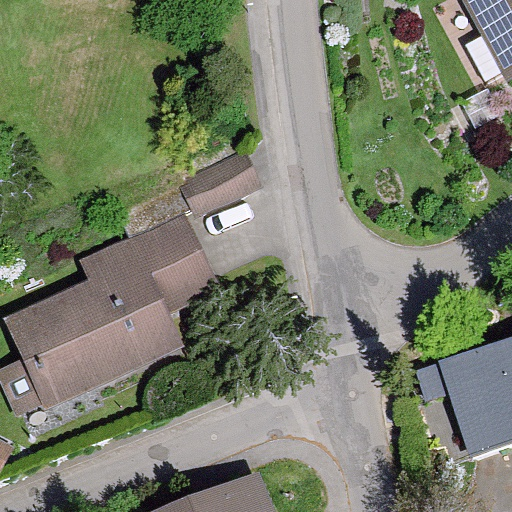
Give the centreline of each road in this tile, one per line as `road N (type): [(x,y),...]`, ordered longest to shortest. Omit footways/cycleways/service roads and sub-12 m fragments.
road 1 (residential): [(294,0),(344,366)]
road 2 (residential): [(344,366),(278,408),(16,511)]
road 3 (residential): [(511,231),(344,366)]
road 4 (residential): [(344,366),(366,511)]
